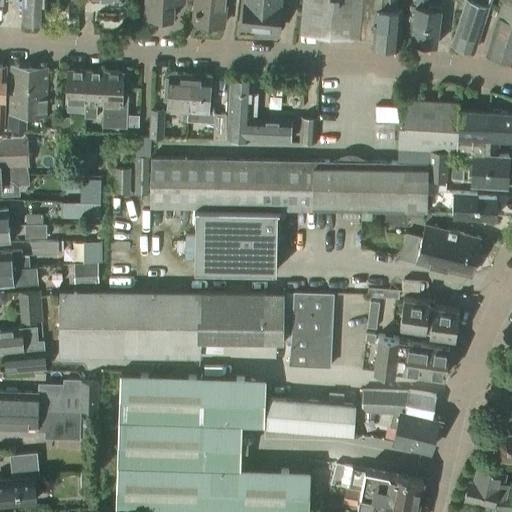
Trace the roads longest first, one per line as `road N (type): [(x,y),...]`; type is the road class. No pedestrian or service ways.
road 1 (residential): [(0,43),(511,78)]
road 2 (residential): [(432,511),(467,370)]
